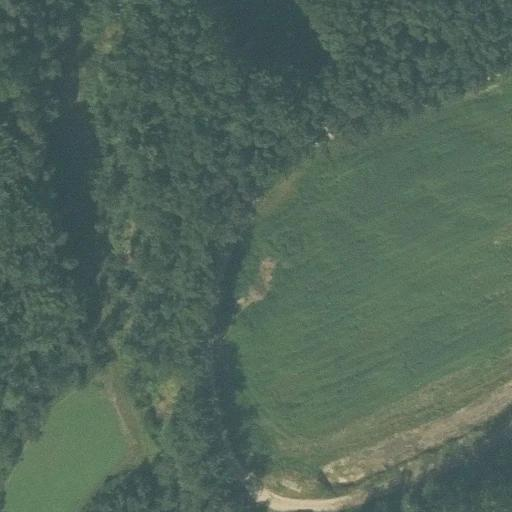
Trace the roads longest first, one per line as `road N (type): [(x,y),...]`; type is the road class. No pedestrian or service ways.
road 1 (track): [(278,511),(242,488),(203,405),(206,311),(231,230),(283,156),(364,111),(511,57)]
road 2 (track): [(74,0),(79,199),(115,417)]
road 3 (track): [(511,429),(354,511)]
